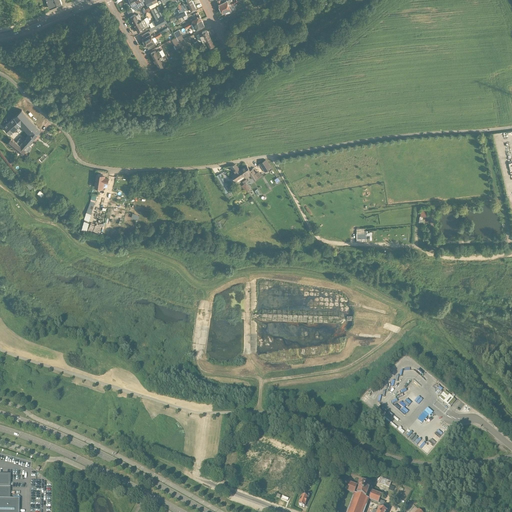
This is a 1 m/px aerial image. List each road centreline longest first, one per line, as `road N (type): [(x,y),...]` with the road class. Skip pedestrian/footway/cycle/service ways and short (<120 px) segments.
road 1 (unclassified): [(511,127),(379,138),(201,168),(111,169),(78,161),(68,135),(0,73)]
road 2 (track): [(258,412),(260,379),(349,366),(386,341),(394,312),(349,286),(297,274),(248,273),(205,289)]
road 3 (track): [(205,289),(198,367),(260,379),(249,357),(248,273)]
road 4 (primary): [(207,511),(73,441),(0,413)]
road 5 (track): [(497,198),(419,205),(415,247),(449,258),(511,255)]
road 6 (primary): [(0,428),(181,511)]
